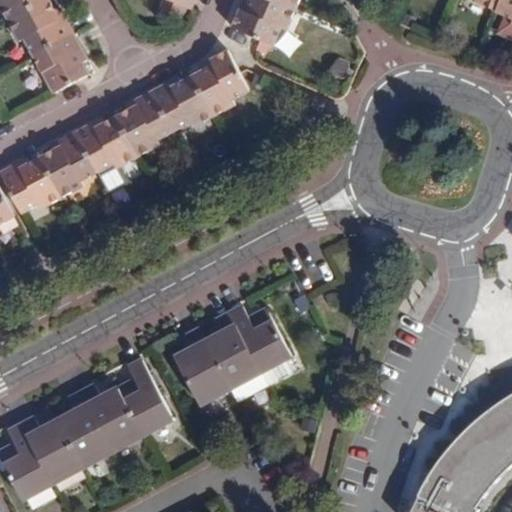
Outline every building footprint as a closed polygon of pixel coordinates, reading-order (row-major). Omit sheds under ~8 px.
[(0,0),(0,3),(9,21),(47,0),(0,0)] [(25,38),(34,55),(75,34),(61,7),(55,10),(49,0),(47,0),(9,21),(19,41),(25,38)] [(168,0),(190,10),(194,0),(168,0)] [(296,7),(280,0),(249,0),(249,1),(247,0),(244,0),(233,27),(274,45),(281,27),(286,29),(296,7)] [(479,0),(478,3),(496,11),(501,0),(479,0)] [(511,0),(501,0),(496,11),(511,18),(511,19),(510,23),(511,24),(511,0)] [(75,34),(34,55),(54,92),(88,74),(82,63),(88,59),(75,34)] [(193,76),(214,115),(236,103),(233,98),(250,91),(229,50),(201,65),(204,70),(193,76)] [(192,127),(214,115),(193,76),(180,83),(177,78),(153,91),(174,130),(190,122),(192,127)] [(117,116),(138,156),(160,145),(157,139),(174,130),(153,91),(124,106),(127,111),(117,116)] [(76,131),(98,171),(115,162),(117,167),(138,156),(117,116),(105,123),(102,118),(76,131)] [(81,179),(98,171),(76,131),(49,146),(52,151),(41,157),(62,196),(84,185),(81,179)] [(62,196),(41,157),(29,164),(26,158),(0,172),(21,212),(38,203),(39,208),(62,196)] [(0,223),(14,216),(0,190),(0,223)] [(264,372),(264,373),(267,372),(294,357),(296,356),(271,309),(260,315),(262,320),(253,324),(251,320),(245,308),(234,315),(264,372)] [(261,375),(264,373),(264,372),(234,315),(220,322),(227,336),(208,346),(232,391),(261,375)] [(260,315),(251,320),(253,324),(262,320),(260,315)] [(232,391),(208,346),(200,332),(185,341),(193,355),(175,364),(199,408),(232,391)] [(270,382),(270,383),(293,371),(296,376),(303,372),(294,357),(267,372),(264,373),(270,382)] [(122,393),(146,436),(178,419),(146,361),(128,371),(136,385),(122,393)] [(238,401),(270,383),(270,382),(264,373),(261,375),(232,391),(238,401)] [(146,436),(122,393),(105,401),(98,387),(84,394),(116,452),(146,436)] [(79,416),(63,425),(86,468),(98,462),(116,452),(84,394),(72,401),(79,416)] [(511,511),(511,402),(498,411),(484,421),(467,435),(450,450),(430,473),(428,471),(422,481),(417,492),(412,504),(409,511),(476,511),(480,505),(487,495),(485,494),(495,482),(505,472),(511,466),(511,511)] [(56,484),(86,468),(63,425),(46,433),(38,419),(25,427),(56,484)] [(0,456),(24,502),(56,484),(25,427),(11,434),(18,445),(21,450),(13,455),(10,450),(0,455),(0,456)] [(18,445),(10,450),(13,455),(21,450),(18,445)]
